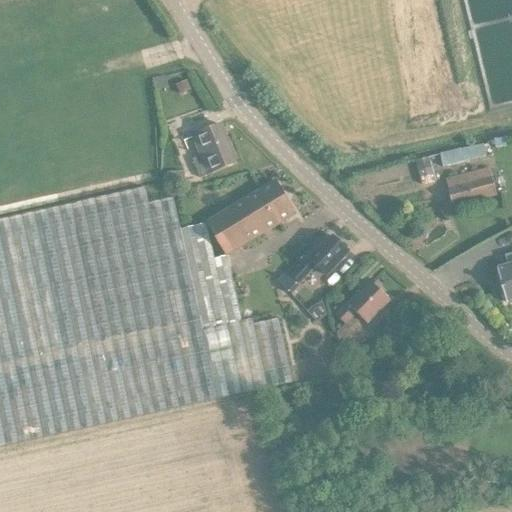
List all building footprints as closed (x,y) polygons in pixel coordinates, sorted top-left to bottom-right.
[(179,93),(189,89),(186,80),(175,85),(179,93)] [(200,178),(236,163),(220,124),(192,135),(200,155),(192,158),(200,178)] [(495,148),(508,146),(506,136),(493,139),(495,148)] [(485,155),(483,145),(454,150),(440,153),(442,167),(462,162),(485,155)] [(422,184),(434,181),(428,157),(416,160),(422,184)] [(489,168),(445,179),(452,206),(496,195),(489,168)] [(0,441),(259,386),(294,379),(279,308),(238,317),(225,255),(209,259),(201,218),(183,222),(179,201),(141,209),(135,179),(0,209),(0,441)] [(227,255),(294,214),(274,181),(207,221),(227,255)] [(316,248),(291,275),(299,283),(316,266),(326,275),(348,251),(346,249),(347,246),(343,243),(340,243),(332,236),(318,250),(316,248)] [(511,254),(506,256),(508,265),(498,268),(498,267),(496,268),(506,302),(507,302),(507,301),(511,299),(511,254)] [(389,299),(372,282),(360,294),(359,292),(336,315),(345,324),(356,313),(366,322),(389,299)] [(367,387),(387,383),(384,371),(365,375),(367,387)]
